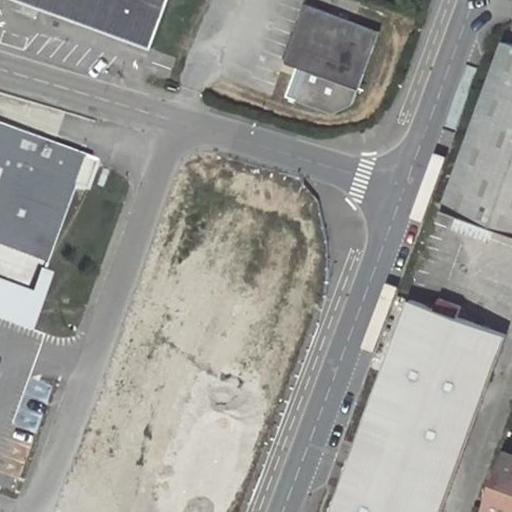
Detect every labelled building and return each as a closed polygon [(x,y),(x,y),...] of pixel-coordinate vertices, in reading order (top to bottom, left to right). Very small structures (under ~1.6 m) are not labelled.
[(171,0),(11,0),(154,49),(171,0)] [(379,32),(306,5),(285,63),(308,71),(297,100),(334,113),(352,104),(379,32)] [(511,42),(505,40),(445,207),(511,232),(511,42)] [(84,191),(94,162),(0,129),(0,288),(3,290),(2,295),(27,304),(29,298),(30,299),(39,275),(70,186),(84,191)] [(202,190),(113,450),(207,481),(254,342),(270,347),(311,227),(202,190)] [(3,290),(0,288),(0,317),(26,327),(44,277),(39,275),(30,299),(29,298),(27,304),(2,295),(3,290)] [(440,299),(436,309),(458,316),(461,306),(440,299)] [(436,309),(411,300),(405,317),(333,511),(438,511),(504,333),(458,316),(436,309)] [(491,511),(511,511),(511,452),(504,450),(483,509),(491,511)]
